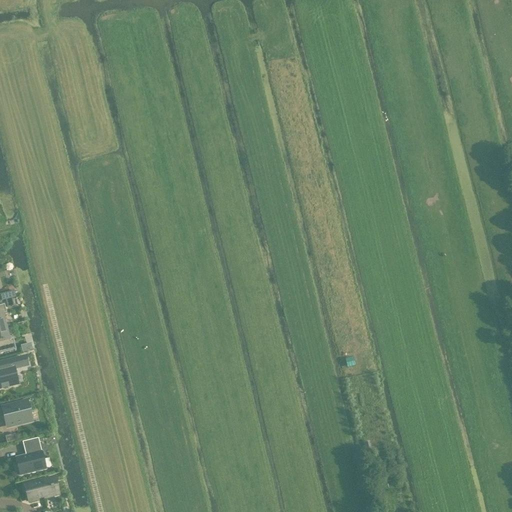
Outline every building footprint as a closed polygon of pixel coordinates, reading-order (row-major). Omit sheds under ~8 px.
[(14,291),(5,293),(7,300),(15,297),(14,291)] [(0,353),(16,350),(13,339),(8,340),(5,327),(0,328),(0,353)] [(0,390),(19,386),(19,385),(16,370),(25,368),(22,356),(0,361),(0,390)] [(8,411),(2,412),(5,425),(16,422),(17,427),(33,423),(27,400),(7,405),(8,411)] [(15,434),(5,437),(7,443),(16,441),(15,434)] [(42,451),(41,451),(38,438),(25,442),(28,455),(16,458),(20,476),(47,469),(42,451)] [(44,500),(60,496),(56,478),(26,485),(30,501),(43,498),(44,500)]
